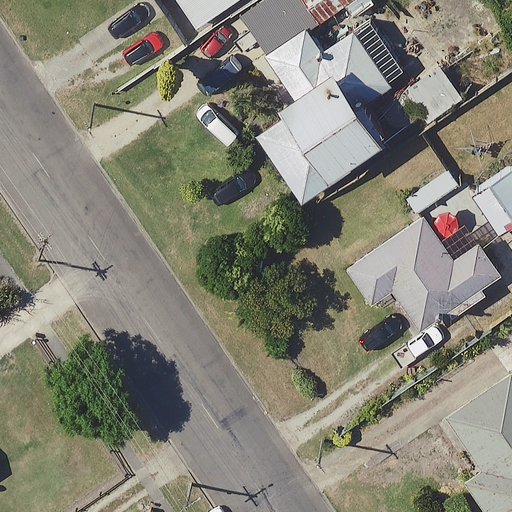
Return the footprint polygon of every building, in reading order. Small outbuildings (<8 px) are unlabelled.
[(176,0),(187,16),(211,0),(176,0)] [(271,89),(239,111),(292,186),(323,164),(315,152),(374,110),(358,87),(410,50),(374,0),(353,0),(334,14),(325,1),(327,0),(300,0),(307,8),(245,52),(271,89)] [(511,23),(511,0),(473,0),(497,34),(511,23)] [(454,88),(425,50),(390,77),(420,115),(454,88)] [(511,152),(475,177),(482,188),(474,193),(493,223),(501,217),(511,233),(511,152)] [(383,274),(412,315),(440,296),(445,303),(477,280),(473,274),(499,256),(462,203),(430,225),(413,200),(336,253),(361,290),(383,274)] [(511,511),(511,372),(500,355),(430,404),(465,454),(452,462),(487,511),(511,511)]
